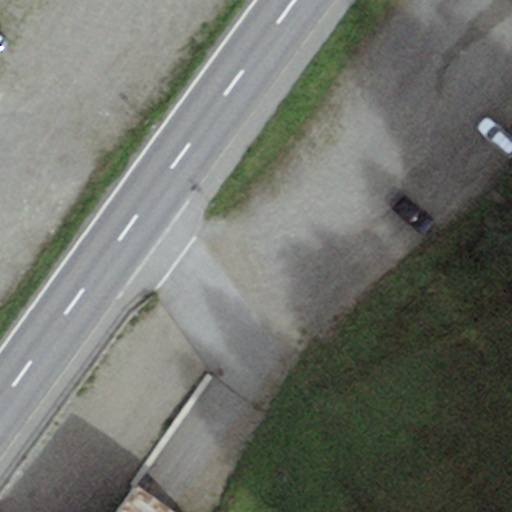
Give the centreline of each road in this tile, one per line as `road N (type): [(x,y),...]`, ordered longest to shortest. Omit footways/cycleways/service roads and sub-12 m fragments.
road 1 (secondary): [(307,0),(0,413)]
road 2 (track): [(67,0),(0,129)]
